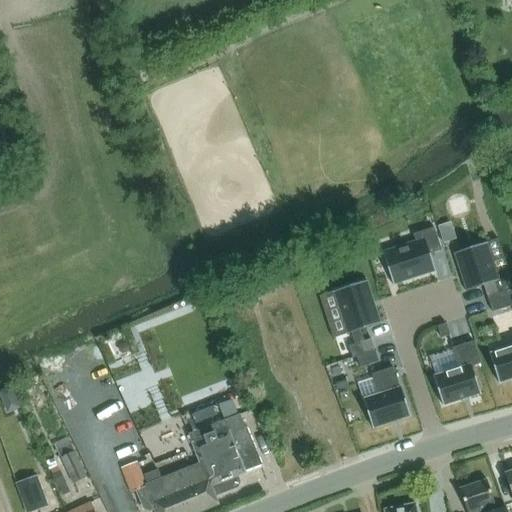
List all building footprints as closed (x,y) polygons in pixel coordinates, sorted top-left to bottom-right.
[(383,251),(381,251),(393,286),(394,285),(393,282),(433,269),(434,272),(435,272),(430,254),(441,250),(434,227),(413,234),(416,243),(384,254),(383,251)] [(485,243),(453,254),(454,255),(456,254),(468,289),(465,290),(466,292),(483,286),(487,298),(510,290),(503,269),(494,272),(485,243)] [(367,280),(333,292),(347,334),(351,333),(354,344),(348,346),(352,358),(356,357),(375,351),(371,339),(364,341),(360,330),(381,323),(367,280)] [(511,296),(510,290),(487,298),(492,312),(511,305),(511,296)] [(458,368),(433,377),(442,405),(480,393),(472,367),(481,364),(473,341),(451,348),(458,368)] [(511,346),(489,354),(498,383),(511,378),(511,346)] [(375,351),(356,357),(360,368),(379,362),(375,351)] [(378,395),(363,400),(372,428),(410,416),(401,387),(400,387),(393,367),(371,374),(378,395)] [(237,476),(262,465),(252,441),(246,425),(244,426),(239,414),(223,420),(217,405),(191,415),(198,431),(188,435),(193,448),(194,447),(200,462),(162,478),(158,469),(144,475),(149,487),(146,488),(136,492),(143,508),(151,511),(155,510),(155,511),(200,511),(217,505),(214,496),(236,487),(239,482),(237,476)] [(86,477),(74,453),(61,459),(73,483),(86,477)] [(136,492),(146,488),(135,462),(120,468),(131,494),(136,492)] [(488,480),(460,489),(467,511),(506,511),(504,507),(498,509),(488,480)] [(38,511),(43,511),(39,496),(26,499),(29,511),(38,511)] [(95,511),(91,503),(71,511),(95,511)]
